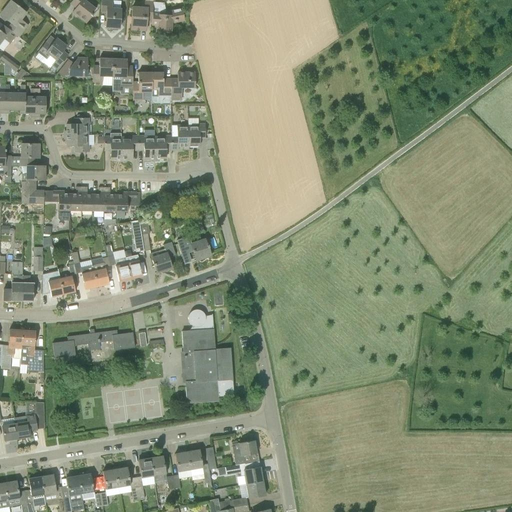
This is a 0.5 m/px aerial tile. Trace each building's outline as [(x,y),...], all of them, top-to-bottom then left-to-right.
[(72,0),(70,3),(76,7),(74,10),(72,12),(75,14),(86,23),(96,9),(82,0),(72,0)] [(100,0),(99,12),(106,12),(105,28),(119,29),(120,20),(120,9),(120,2),(112,1),(111,0),(100,0)] [(0,15),(12,24),(9,28),(8,29),(16,35),(18,37),(27,25),(20,20),(26,12),(11,1),(0,14),(0,15)] [(132,7),(132,9),(131,20),(130,30),(145,31),(145,22),(151,23),(152,11),(152,3),(152,2),(144,1),(144,7),(132,7)] [(151,23),(150,26),(158,26),(157,29),(157,32),(162,32),(171,33),(171,24),(182,21),(179,9),(166,13),(163,4),(152,3),(152,11),(151,23)] [(0,42),(4,38),(10,43),(16,35),(8,29),(9,28),(4,25),(0,29),(0,42)] [(54,40),(50,37),(45,43),(38,53),(47,60),(44,63),(49,68),(51,65),(57,70),(68,56),(63,51),(67,47),(56,38),(54,40)] [(0,59),(10,67),(13,63),(2,55),(0,58),(0,59)] [(68,60),(58,73),(68,80),(71,76),(87,77),(87,58),(77,58),(73,63),(68,60)] [(101,86),(112,86),(113,59),(99,59),(99,67),(93,67),(93,83),(101,83),(101,86)] [(112,86),(111,91),(120,88),(120,87),(132,87),(132,84),(132,73),(126,73),(127,60),(113,59),(112,86)] [(16,72),(19,68),(13,63),(10,67),(16,72)] [(20,80),(26,72),(21,69),(14,78),(17,80),(20,80)] [(138,84),(132,84),(132,87),(132,101),(142,101),(151,100),(151,97),(151,93),(151,73),(138,73),(138,84)] [(170,97),(171,97),(171,79),(163,79),(163,73),(151,73),(151,93),(151,97),(157,96),(157,97),(163,97),(170,97)] [(171,79),(171,97),(171,101),(180,101),(180,89),(194,89),(194,73),(177,73),(177,79),(171,79)] [(14,110),(15,94),(4,94),(4,114),(9,114),(9,110),(14,110)] [(24,97),(24,94),(15,94),(14,110),(20,110),(20,114),(25,114),(25,97),(24,97)] [(34,117),(35,97),(30,97),(25,97),(25,114),(30,114),(30,117),(34,117)] [(45,114),(45,97),(35,97),(34,117),(39,118),(39,114),(45,114)] [(66,135),(87,135),(87,126),(89,126),(89,119),(74,119),(74,125),(66,125),(66,135)] [(188,147),(199,147),(199,139),(205,139),(204,124),(198,124),(198,126),(188,126),(188,147)] [(188,147),(188,126),(177,126),(171,126),(171,136),(171,150),(178,150),(178,147),(188,147)] [(121,140),(121,134),(110,134),(110,136),(109,136),(104,136),(104,151),(110,151),(110,159),(121,159),(121,140)] [(75,153),(89,153),(89,147),(87,147),(87,135),(66,135),(66,146),(75,146),(75,153)] [(121,140),(121,159),(132,159),(132,151),(138,151),(137,136),(130,136),(130,139),(121,140)] [(143,136),(137,136),(138,151),(144,151),(144,159),(154,159),(154,140),(143,140),(143,136)] [(154,140),(154,159),(165,159),(165,150),(171,150),(171,136),(164,136),(165,140),(154,140)] [(38,158),(39,144),(29,144),(29,142),(21,141),(21,157),(11,157),(11,166),(26,167),(26,166),(33,166),(33,158),(38,158)] [(11,166),(11,157),(11,156),(5,156),(5,152),(5,150),(5,147),(0,147),(0,176),(5,176),(10,176),(11,166)] [(44,166),(33,166),(26,166),(26,167),(26,174),(22,174),(22,189),(35,189),(35,180),(44,180),(44,166)] [(69,210),(81,210),(81,187),(75,187),(75,194),(70,194),(69,210)] [(92,211),(92,195),(87,195),(87,187),(81,187),(81,210),(92,211)] [(92,195),(92,211),(104,211),(104,188),(98,187),(98,195),(92,195)] [(115,211),(115,195),(109,195),(110,188),(104,188),(104,211),(115,211)] [(68,210),(69,210),(70,194),(64,194),(64,191),(52,191),(52,197),(56,197),(56,212),(56,220),(67,220),(68,220),(68,210)] [(121,195),(115,195),(115,211),(126,212),(126,199),(132,199),(133,193),(121,192),(121,195)] [(129,221),(134,252),(144,251),(141,235),(138,219),(129,221)] [(141,235),(144,251),(150,250),(147,234),(149,234),(148,223),(140,225),(141,235)] [(51,237),(51,227),(45,227),(45,229),(43,228),(43,237),(51,237)] [(176,241),(181,256),(192,252),(193,256),(194,255),(195,258),(201,256),(202,259),(210,256),(208,248),(208,245),(206,245),(204,240),(185,245),(183,238),(176,241)] [(150,254),(154,268),(155,268),(157,273),(171,269),(168,258),(175,256),(171,242),(163,245),(164,249),(150,254)] [(114,260),(111,245),(105,246),(105,248),(110,266),(114,265),(118,282),(130,279),(125,258),(114,260)] [(32,271),(42,271),(42,263),(42,248),(33,248),(32,271)] [(105,267),(110,266),(105,248),(107,257),(102,258),(102,262),(91,265),(97,287),(108,284),(105,267)] [(74,265),(76,274),(81,273),(85,290),(97,287),(91,265),(80,268),(77,252),(72,253),(74,265)] [(130,279),(142,277),(137,255),(125,258),(130,279)] [(11,262),(11,275),(11,284),(11,291),(3,291),(3,301),(21,301),(22,276),(22,266),(22,263),(11,262)] [(51,297),(63,295),(59,279),(57,271),(40,275),(41,296),(50,294),(51,297)] [(32,301),(33,276),(22,276),(21,301),(32,301)] [(63,295),(75,292),(71,276),(59,279),(63,295)] [(205,316),(204,315),(203,313),(201,312),(200,311),(198,310),(196,310),(194,310),(192,311),(190,312),(189,314),(188,316),(188,318),(188,320),(188,322),(189,324),(190,325),(192,326),(189,331),(181,331),(183,353),(185,353),(185,356),(184,356),(184,358),(185,358),(186,369),(182,369),(183,382),(185,382),(186,403),(218,401),(218,397),(233,396),(230,348),(214,350),(213,329),(212,329),(211,315),(205,316)] [(20,359),(22,330),(9,329),(9,344),(3,343),(1,366),(2,366),(2,369),(10,369),(11,355),(13,356),(13,359),(20,359)] [(94,333),(93,329),(89,330),(89,334),(67,337),(67,341),(52,343),(54,359),(55,359),(55,358),(74,355),(74,356),(75,356),(74,346),(87,344),(88,351),(99,349),(98,343),(112,341),(113,351),(114,351),(114,350),(134,347),(134,348),(132,333),(117,335),(116,330),(94,333)] [(40,383),(43,383),(43,352),(35,351),(35,331),(22,330),(20,359),(21,359),(21,366),(27,366),(27,369),(40,370),(40,383)] [(17,439),(30,437),(29,431),(35,430),(37,430),(37,428),(43,426),(43,403),(36,403),(35,415),(26,416),(13,419),(14,424),(17,439)] [(17,439),(14,424),(1,426),(4,441),(17,439)] [(234,454),(236,465),(240,465),(244,464),(243,456),(256,454),(254,441),(238,443),(240,453),(234,454)] [(216,469),(214,458),(212,448),(205,449),(208,464),(209,470),(216,469)] [(202,465),(199,450),(187,452),(190,469),(191,477),(203,475),(205,484),(206,483),(210,483),(211,483),(209,470),(208,464),(202,465)] [(174,454),(177,471),(190,469),(187,452),(174,454)] [(153,475),(165,473),(162,456),(150,458),(153,475)] [(140,477),(153,475),(150,458),(138,460),(140,477)] [(236,465),(224,468),(225,475),(238,473),(241,472),(241,471),(240,465),(236,465)] [(129,485),(127,467),(125,468),(125,467),(114,468),(117,487),(129,485)] [(104,471),(102,472),(105,489),(117,487),(114,468),(104,470),(104,471)] [(260,468),(244,470),(246,484),(262,481),(260,468)] [(88,474),(88,473),(78,475),(81,493),(93,491),(90,474),(88,474)] [(40,477),(45,503),(57,501),(53,475),(40,477)] [(82,501),(81,493),(78,475),(67,476),(67,478),(66,478),(69,496),(62,497),(63,500),(65,511),(71,511),(70,503),(82,501)] [(27,511),(33,511),(33,507),(45,505),(45,503),(40,477),(28,479),(30,490),(24,491),(27,511)] [(21,511),(27,511),(24,491),(18,492),(16,481),(4,483),(8,507),(21,505),(21,511)] [(262,481),(246,484),(249,498),(265,495),(262,481)] [(138,500),(144,499),(142,486),(136,487),(138,500)] [(133,501),(138,500),(136,487),(130,488),(133,501)] [(96,507),(102,506),(100,494),(94,495),(96,507)] [(218,502),(219,505),(218,505),(219,511),(232,509),(232,508),(247,505),(246,498),(241,499),(218,502)] [(218,505),(219,505),(218,502),(218,500),(207,502),(209,511),(218,511),(219,511),(218,505)]
